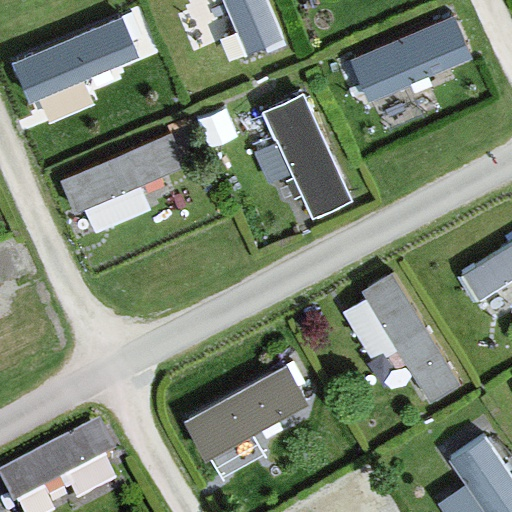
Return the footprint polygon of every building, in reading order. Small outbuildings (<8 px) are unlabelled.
[(225,0),(246,44),(276,31),(262,0),(225,0)] [(114,3),(11,49),(25,89),(130,41),(114,3)] [(444,9),(340,55),(355,94),(460,47),(444,9)] [(263,96),(308,199),(348,185),(301,80),(263,96)] [(162,119),(59,165),(74,204),(179,157),(162,119)] [(464,296),(511,266),(511,232),(449,272),(464,296)] [(7,241),(0,244),(0,290),(24,279),(7,241)] [(363,287),(413,374),(439,359),(387,272),(363,287)] [(201,456),(289,408),(275,383),(187,432),(201,456)] [(27,499),(113,447),(97,422),(11,476),(27,499)] [(459,438),(503,511),(511,511),(511,471),(483,423),(459,438)] [(342,511),(330,489),(289,511),(342,511)]
